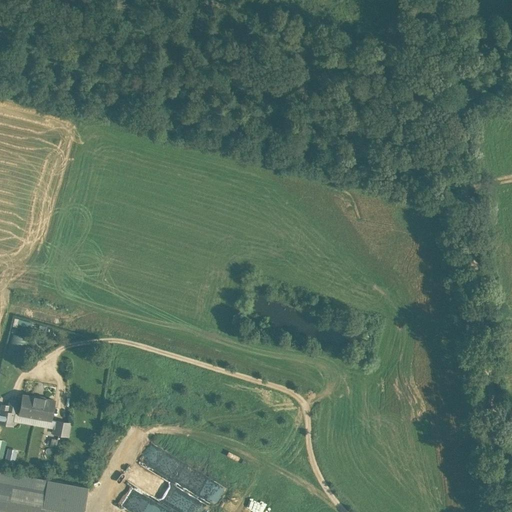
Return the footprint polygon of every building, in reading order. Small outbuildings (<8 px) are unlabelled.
[(22,356),(25,335),(9,333),(6,353),(22,356)] [(54,401),(23,395),(19,415),(51,421),(54,401)] [(15,414),(8,412),(6,425),(13,426),(15,414)] [(71,423),(55,421),(53,434),(68,437),(71,423)] [(41,511),(46,492),(0,483),(0,507),(26,511),(41,511)]
